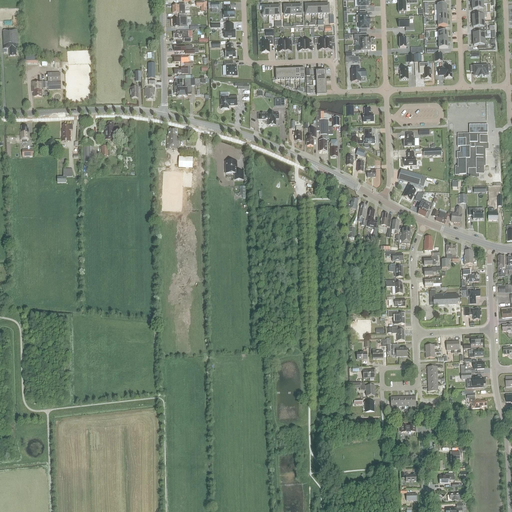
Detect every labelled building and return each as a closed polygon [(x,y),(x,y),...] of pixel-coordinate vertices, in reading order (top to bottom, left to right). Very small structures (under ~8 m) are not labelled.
[(368,0),(358,1),(358,7),(359,7),(359,11),(365,11),(365,7),(367,7),(367,3),(368,3),(368,0)] [(480,10),(480,13),(486,13),(486,7),(483,7),(482,4),(472,4),(472,10),(480,10)] [(172,6),(172,13),(178,13),(178,15),(183,15),(185,15),(185,5),(178,5),(178,6),(172,6)] [(224,11),(224,14),(223,14),(223,19),(228,18),(234,17),(234,11),(230,11),(230,6),(224,6),(224,11)] [(359,23),(369,23),(369,20),(368,20),(368,16),(366,16),(366,13),(359,13),(359,16),(356,17),(356,23),(359,23)] [(473,22),(483,22),(483,18),(486,18),(486,13),(480,13),(480,16),(472,16),(473,22)] [(409,20),(398,21),(399,28),(405,28),(406,32),(415,31),(414,24),(409,25),(409,20)] [(483,22),(473,22),(473,28),(480,28),(481,31),(487,31),(487,25),(483,25),(483,22)] [(369,26),(369,23),(359,23),(359,30),(360,30),(360,33),(366,33),(366,29),(368,29),(368,26),(369,26)] [(224,32),(225,39),(235,39),(235,31),(233,31),(233,25),(225,26),(225,32),(224,32)] [(16,50),(18,50),(18,47),(17,30),(2,31),(3,49),(4,49),(9,49),(9,57),(15,56),(16,56),(16,50)] [(173,36),(173,39),(177,39),(183,39),(183,38),(184,38),(184,42),(191,42),(191,38),(192,38),(192,31),(177,32),(177,33),(173,33),(173,34),(173,36)] [(473,34),(473,40),(484,40),(484,36),(487,36),(487,31),(481,31),(481,34),(473,34)] [(362,39),(361,35),(354,36),(354,41),(358,43),(358,46),(359,46),(370,45),(369,39),(362,39)] [(329,41),(324,41),(325,51),(331,51),(331,44),(334,44),(334,37),(328,37),(329,41)] [(325,51),(324,41),(320,41),(320,38),(314,38),(314,45),(318,45),(318,51),(325,51)] [(273,46),(272,39),(266,39),(266,42),(261,42),(261,54),(269,53),(269,46),(273,46)] [(226,45),(226,51),(225,51),(225,59),(225,58),(235,58),(236,58),(236,50),(235,50),(235,51),(233,51),(233,45),(226,45)] [(193,46),(174,47),(174,52),(186,51),(186,54),(195,54),(195,51),(193,51),(193,46)] [(189,57),(181,57),(174,58),(174,62),(181,62),(181,63),(185,63),(185,67),(193,67),(193,62),(189,62),(189,57)] [(233,66),(232,63),(223,63),(223,66),(226,66),(227,77),(233,77),(237,77),(237,73),(236,72),(236,66),(233,66)] [(429,64),(420,64),(420,73),(425,73),(425,80),(426,80),(426,81),(430,80),(430,79),(432,79),(432,75),(433,75),(433,71),(432,71),(431,69),(429,69),(429,64)] [(478,77),(481,77),(480,66),(470,66),(470,73),(474,73),(474,77),(477,77),(478,77)] [(480,66),(481,77),(484,77),(484,76),(487,76),(487,72),(491,72),(491,66),(487,66),(480,66)] [(357,67),(352,67),(352,71),(351,71),(352,82),(357,82),(356,81),(360,81),(360,77),(365,77),(365,71),(360,71),(360,70),(358,71),(357,67)] [(443,69),(437,69),(437,76),(443,76),(443,79),(450,79),(450,67),(443,67),(443,69)] [(400,70),(400,80),(408,80),(408,74),(411,74),(411,68),(407,68),(407,69),(400,70)] [(48,90),(61,90),(60,74),(48,74),(48,82),(43,82),(32,82),(32,92),(34,92),(34,97),(42,97),(42,91),(43,91),(43,89),(48,89),(48,90)] [(191,93),(191,87),(191,79),(185,79),(185,88),(183,88),(183,86),(182,86),(182,89),(182,93),(183,93),(183,97),(184,97),(185,98),(187,98),(187,97),(187,93),(191,93)] [(182,89),(182,86),(183,86),(182,82),(174,82),(174,94),(177,93),(177,97),(183,97),(183,93),(182,93),(182,89)] [(138,93),(139,93),(139,89),(138,89),(138,88),(131,88),(131,91),(130,91),(130,96),(131,96),(131,99),(138,99),(138,93)] [(147,101),(153,101),(153,96),(154,96),(154,93),(155,93),(155,89),(145,89),(145,97),(147,97),(147,101)] [(229,107),(237,106),(237,96),(230,96),(230,98),(220,98),(220,110),(222,110),(224,110),(229,110),(229,107)] [(363,115),(363,123),(373,123),(374,123),(373,115),(371,115),(371,110),(371,109),(364,109),(364,110),(364,115),(363,116),(363,115)] [(322,136),(322,141),(319,141),(319,152),(323,152),(324,153),(325,153),(326,152),(327,152),(327,141),(326,140),(328,140),(328,135),(333,135),(332,127),(328,128),(328,120),(321,120),(320,113),(316,113),(316,132),(320,132),(320,136),(322,136)] [(278,114),(258,114),(258,120),(268,120),(268,126),(276,126),(275,119),(278,119),(278,114)] [(115,134),(115,129),(113,129),(113,124),(107,124),(108,128),(106,128),(106,133),(105,134),(105,141),(116,141),(115,134)] [(457,134),(457,147),(461,147),(461,153),(457,153),(457,159),(457,167),(455,167),(455,169),(455,175),(459,175),(466,175),(466,176),(468,176),(468,177),(475,177),(475,178),(479,178),(479,174),(484,174),(484,167),(485,167),(485,159),(484,159),(484,150),(488,150),(488,144),(487,144),(487,125),(469,125),(469,134),(457,134)] [(70,130),(73,130),(72,126),(63,126),(63,131),(61,131),(61,135),(61,142),(70,142),(70,130)] [(306,147),(313,146),(313,139),(316,139),(316,135),(316,126),(311,126),(311,129),(309,129),(309,137),(306,137),(306,147)] [(22,143),(27,143),(27,140),(29,140),(28,129),(27,129),(27,127),(21,127),(21,130),(20,130),(21,140),(22,140),(22,143)] [(178,149),(178,136),(177,136),(177,130),(168,130),(168,136),(166,136),(166,149),(178,149)] [(369,148),(369,145),(375,145),(374,137),(371,137),(371,135),(372,135),(371,130),(364,130),(364,138),(363,138),(364,145),(364,148),(365,149),(368,149),(369,148)] [(403,140),(404,148),(404,147),(414,147),(415,147),(414,139),(413,139),(413,134),(406,134),(406,140),(403,140)] [(92,162),(92,147),(83,147),(83,162),(92,162)] [(365,152),(358,149),(356,155),(362,157),(365,152)] [(406,160),(404,160),(404,167),(416,167),(416,160),(413,160),(413,154),(406,154),(406,160)] [(234,181),(243,180),(243,171),(237,171),(237,169),(236,169),(236,162),(225,162),(225,174),(234,174),(234,181)] [(72,177),(72,169),(63,169),(63,177),(57,177),(57,184),(66,183),(66,177),(72,177)] [(375,170),(371,170),(371,173),(367,173),(367,178),(375,178),(375,170)] [(401,170),(398,179),(410,183),(419,186),(422,176),(401,170)] [(410,201),(416,191),(408,187),(403,197),(410,201)] [(357,206),(358,201),(351,199),(350,204),(349,203),(345,203),(344,208),(348,209),(356,211),(357,206)] [(418,214),(425,218),(430,208),(426,206),(427,203),(422,200),(419,207),(421,208),(418,214)] [(362,206),(361,205),(360,212),(359,212),(358,217),(358,222),(361,223),(360,226),(364,227),(366,221),(363,220),(363,218),(364,218),(365,213),(366,206),(365,206),(365,205),(362,205),(362,206)] [(461,209),(457,208),(456,214),(452,214),(451,222),(461,224),(461,215),(461,209)] [(469,209),(469,216),(472,216),(472,220),(477,220),(477,221),(479,221),(479,220),(483,220),(483,213),(476,213),(476,209),(469,209)] [(497,221),(497,215),(497,212),(493,212),(493,209),(488,209),(488,214),(488,221),(497,221)] [(377,222),(372,221),(374,211),(369,210),(367,222),(366,221),(365,225),(366,225),(366,227),(376,229),(377,222)] [(434,211),(432,217),(436,218),(436,219),(435,221),(444,224),(447,216),(434,211)] [(389,228),(391,216),(388,216),(388,215),(382,214),(382,219),(381,220),(380,221),(381,222),(381,226),(386,227),(386,228),(389,228)] [(409,244),(410,230),(402,229),(401,244),(409,244)] [(426,251),(432,251),(432,242),(432,237),(425,237),(425,241),(424,241),(424,251),(426,251)] [(448,268),(448,260),(452,260),(452,262),(458,262),(458,258),(456,258),(456,247),(446,247),(446,260),(442,260),(441,268),(448,268)] [(466,265),(473,264),(472,251),(465,251),(465,257),(464,257),(464,265),(461,265),(461,271),(466,270),(466,265)] [(392,262),(403,262),(402,255),(395,255),(395,252),(386,253),(386,257),(389,257),(389,255),(392,255),(392,262)] [(435,262),(438,262),(437,257),(430,257),(430,260),(424,260),(424,266),(431,266),(435,265),(435,262)] [(393,273),(395,278),(403,278),(402,267),(395,268),(395,265),(390,265),(390,266),(388,266),(389,272),(393,273)] [(441,268),(436,268),(428,268),(428,271),(424,271),(424,277),(432,276),(432,273),(436,272),(436,271),(441,271),(441,268)] [(468,276),(468,281),(468,283),(479,282),(479,274),(470,275),(470,271),(463,271),(463,277),(468,276)] [(432,284),(441,284),(441,278),(431,278),(431,281),(424,282),(425,287),(432,287),(432,284)] [(386,281),(386,288),(395,287),(395,294),(402,294),(402,284),(395,284),(395,281),(386,281)] [(499,287),(499,284),(497,285),(497,287),(499,287),(499,294),(505,294),(505,287),(499,287)] [(475,298),(474,298),(474,297),(480,297),(479,290),(475,290),(475,289),(467,290),(468,297),(469,297),(469,305),(475,304),(475,298)] [(433,306),(457,305),(457,302),(459,302),(459,296),(457,296),(457,294),(436,295),(435,291),(429,292),(430,306),(433,306)] [(392,308),(405,307),(404,300),(393,300),(393,297),(386,298),(387,301),(392,301),(392,308)] [(511,303),(511,304),(511,309),(502,310),(503,319),(511,317),(511,303)] [(479,316),(481,316),(481,309),(469,310),(469,308),(464,308),(464,316),(472,316),(473,316),(473,320),(479,320),(479,316)] [(394,325),(405,325),(404,314),(398,314),(397,311),(388,312),(388,318),(388,317),(391,317),(391,318),(393,318),(394,325)] [(507,326),(502,326),(503,333),(507,332),(507,333),(511,332),(511,324),(507,325),(507,326)] [(397,328),(392,328),(392,334),(397,334),(397,341),(404,341),(404,331),(397,331),(397,328)] [(453,351),(452,342),(446,342),(446,351),(451,351),(452,354),(454,354),(454,351),(453,351)] [(396,357),(407,357),(407,349),(399,349),(399,345),(393,345),(393,351),(396,351),(396,357)] [(373,360),(382,359),(382,351),(376,352),(376,350),(373,350),(373,360)] [(437,351),(434,351),(434,352),(425,352),(426,359),(434,358),(434,353),(437,353),(437,351)] [(363,352),(363,353),(357,353),(357,361),(367,360),(366,352),(363,352)] [(473,364),(473,369),(465,369),(465,374),(471,374),(475,374),(475,370),(484,369),(484,363),(473,364)] [(443,366),(440,366),(437,366),(437,368),(427,368),(427,374),(437,374),(437,372),(437,369),(443,369),(443,366)] [(464,366),(460,366),(461,367),(461,380),(471,380),(471,374),(465,374),(464,367),(464,366)] [(366,379),(374,378),(374,370),(363,371),(363,380),(366,380),(366,379)] [(483,384),(485,384),(485,380),(482,380),(482,378),(472,379),(472,387),(483,386),(483,384)] [(360,391),(365,391),(366,390),(366,397),(375,396),(374,386),(362,387),(362,384),(352,384),(352,389),(360,388),(360,391)] [(482,408),(482,407),(486,407),(486,401),(480,401),(475,401),(475,395),(467,395),(467,399),(468,399),(469,404),(471,404),(471,409),(482,408)] [(419,401),(415,402),(415,397),(409,397),(409,407),(410,407),(414,407),(414,410),(416,410),(417,406),(415,406),(419,406),(419,401)] [(366,412),(374,412),(373,402),(365,402),(366,412)] [(448,430),(452,430),(452,436),(458,436),(458,426),(452,426),(452,427),(448,427),(448,430)] [(451,453),(451,462),(459,462),(459,457),(462,456),(461,453),(451,453)] [(406,482),(416,482),(415,476),(408,476),(408,473),(405,474),(406,482)] [(445,477),(439,477),(439,484),(449,484),(449,481),(454,481),(454,474),(445,474),(445,477)] [(467,497),(466,489),(462,490),(462,494),(459,494),(449,494),(449,496),(447,496),(448,502),(458,501),(458,500),(462,499),(462,497),(467,497)]
